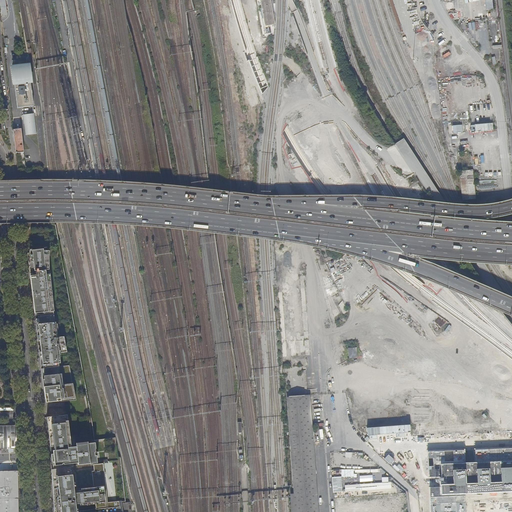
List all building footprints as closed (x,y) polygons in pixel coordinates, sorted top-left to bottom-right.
[(271,1),(261,3),(266,25),(276,23),(271,1)] [(478,28),(477,22),(468,23),(469,30),(478,28)] [(491,57),(493,64),(502,63),(501,55),(491,57)] [(30,63),(10,66),(13,86),(32,83),(30,63)] [(35,114),(22,116),(25,136),(38,134),(35,114)] [(469,132),(469,124),(449,124),(449,132),(469,132)] [(16,153),(23,152),(21,128),(13,129),(16,153)] [(460,171),(463,199),(475,198),(472,170),(460,171)] [(411,186),(417,194),(422,191),(417,182),(411,186)] [(60,401),(60,400),(76,398),(69,365),(60,366),(59,357),(58,357),(57,353),(66,352),(64,337),(57,337),(55,322),(54,322),(53,315),(54,315),(54,311),(49,269),(49,265),(49,251),(29,251),(29,253),(27,253),(29,270),(34,270),(34,271),(33,271),(32,276),(30,276),(34,313),(42,312),(42,314),(40,314),(40,316),(35,317),(36,323),(38,343),(40,343),(40,350),(39,350),(41,369),(45,402),(60,401)] [(348,348),(349,358),(357,357),(356,348),(348,348)] [(443,356),(436,364),(491,410),(494,406),(492,405),(495,402),(493,401),(496,398),(499,400),(502,395),(496,390),(497,388),(487,379),(467,363),(466,364),(462,360),(456,367),(443,356)] [(415,374),(409,398),(416,400),(422,376),(415,374)] [(317,511),(309,395),(283,396),(291,511),(317,511)] [(413,423),(430,423),(430,408),(414,407),(413,423)] [(67,415),(47,417),(49,439),(51,439),(51,446),(55,446),(53,453),(53,457),(51,458),(52,463),(53,463),(53,465),(52,465),(52,469),(53,469),(53,472),(52,472),(54,506),(55,506),(55,511),(75,511),(75,504),(77,503),(77,504),(82,503),(83,505),(95,504),(96,509),(121,507),(122,511),(123,511),(122,501),(108,503),(103,464),(93,465),(94,471),(92,471),(94,487),(73,489),(71,467),(73,467),(72,463),(77,463),(78,464),(97,462),(96,455),(94,456),(94,452),(95,452),(95,449),(94,443),(76,445),(76,446),(71,447),(67,415)] [(0,448),(19,448),(19,447),(17,437),(16,425),(3,426),(0,425),(0,448)] [(511,447),(475,449),(476,462),(466,462),(466,449),(428,451),(429,478),(438,477),(439,484),(439,487),(430,487),(430,511),(465,511),(465,494),(511,491),(511,447)] [(0,471),(0,511),(18,511),(18,471),(0,471)] [(407,511),(406,494),(334,498),(335,511),(349,511),(350,510),(373,509),(373,511),(407,511)]
